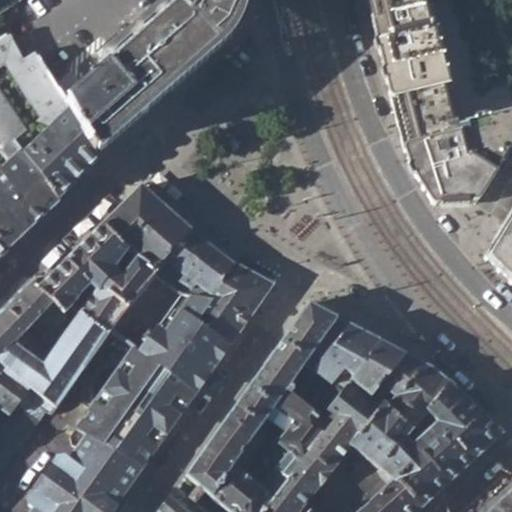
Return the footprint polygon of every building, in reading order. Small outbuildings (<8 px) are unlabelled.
[(76,32),(37,60),(62,98),(65,98),(98,153),(144,111),(146,112),(221,48),(229,39),(238,24),(243,8),(243,0),(181,0),(105,63),(76,32)] [(420,194),(432,206),(454,189),(473,203),(511,140),(511,110),(454,125),(424,0),(364,0),(396,139),(408,170),(420,194)] [(9,9),(0,14),(0,39),(10,33),(25,59),(32,54),(34,53),(9,9)] [(0,138),(6,146),(17,139),(60,198),(101,158),(98,153),(65,98),(62,98),(37,60),(32,54),(25,59),(10,33),(0,39),(0,138)] [(61,201),(60,198),(17,139),(6,146),(2,148),(12,160),(2,169),(0,166),(0,238),(8,250),(10,250),(61,201)] [(121,206),(101,227),(116,242),(133,227),(135,233),(124,249),(152,277),(191,230),(141,187),(120,203),(121,206)] [(511,211),(483,261),(511,289),(511,211)] [(101,227),(39,288),(52,302),(62,311),(69,308),(77,299),(78,293),(90,284),(97,290),(80,316),(107,335),(111,331),(150,280),(152,277),(124,249),(116,242),(101,227)] [(235,264),(191,230),(152,277),(150,280),(178,295),(185,299),(196,286),(213,297),(235,264)] [(270,284),(235,264),(213,297),(198,322),(217,336),(234,310),(248,320),(272,288),(270,284)] [(31,282),(0,314),(0,363),(28,385),(52,402),(57,406),(107,335),(80,316),(42,366),(12,346),(52,302),(39,288),(31,282)] [(178,295),(139,352),(196,395),(231,345),(217,336),(198,322),(213,297),(196,286),(185,299),(178,295)] [(316,377),(349,326),(309,304),(266,364),(185,478),(196,488),(203,493),(223,511),(266,511),(332,435),(324,427),(344,398),(316,377)] [(231,345),(248,320),(234,310),(217,336),(231,345)] [(380,345),(349,326),(316,377),(344,398),(352,387),(380,345)] [(77,430),(135,349),(111,331),(107,335),(57,406),(52,416),(75,429),(77,430)] [(406,358),(380,345),(352,387),(372,403),(406,358)] [(125,375),(182,414),(196,395),(139,352),(135,349),(77,430),(143,469),(173,427),(137,402),(122,421),(101,407),(125,375)] [(431,371),(406,358),(372,403),(381,411),(409,432),(424,415),(447,386),(431,371)] [(0,408),(7,414),(28,385),(0,363),(0,408)] [(0,474),(52,402),(28,385),(7,414),(0,422),(0,474)] [(418,511),(500,436),(447,386),(424,415),(435,426),(410,448),(404,443),(411,435),(409,432),(381,411),(351,451),(357,457),(414,511),(418,511)] [(414,511),(357,457),(352,464),(355,469),(349,479),(369,502),(359,511),(302,511),(328,480),(351,451),(381,411),(372,403),(352,387),(344,398),(324,427),(332,435),(266,511),(414,511)] [(0,490),(52,416),(57,406),(52,402),(0,474),(0,490)] [(52,416),(0,490),(0,511),(33,511),(40,503),(35,500),(34,493),(39,486),(38,486),(61,455),(66,455),(71,458),(78,448),(72,444),(71,436),(75,429),(52,416)] [(112,511),(143,469),(77,430),(75,429),(71,436),(72,444),(78,448),(71,458),(66,455),(61,455),(38,486),(39,486),(34,493),(35,500),(40,503),(33,511),(112,511)] [(196,488),(186,501),(193,506),(203,493),(196,488)] [(175,492),(161,511),(199,511),(193,506),(186,501),(175,492)] [(511,511),(511,494),(492,511),(511,511)]
